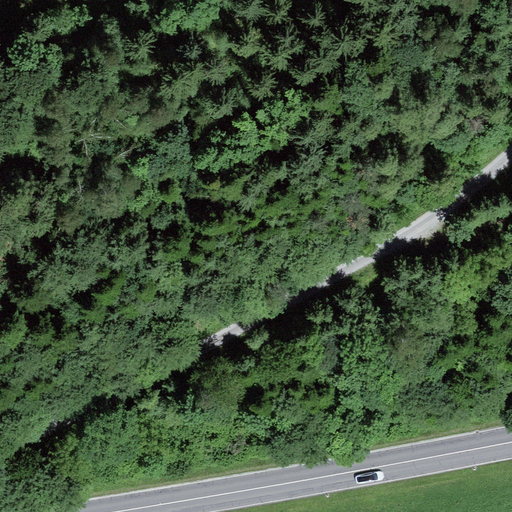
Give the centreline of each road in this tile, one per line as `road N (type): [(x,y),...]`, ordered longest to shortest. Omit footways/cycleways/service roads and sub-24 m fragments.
road 1 (track): [(511,160),(411,238),(0,454)]
road 2 (primary): [(511,442),(111,511)]
